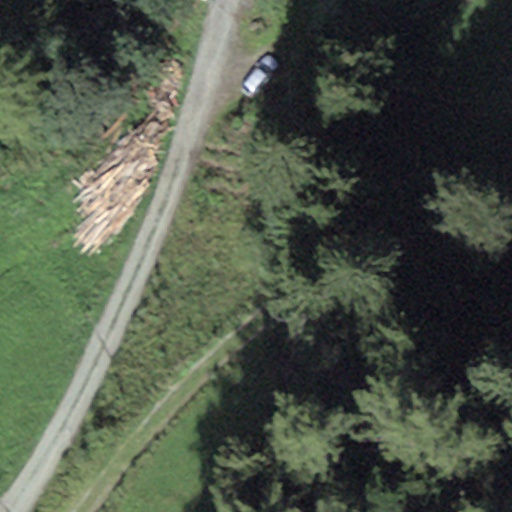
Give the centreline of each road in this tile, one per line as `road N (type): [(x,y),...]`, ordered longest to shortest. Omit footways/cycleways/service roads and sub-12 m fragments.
road 1 (track): [(77,511),(192,374),(283,297),(511,130)]
road 2 (track): [(223,0),(203,89),(167,189),(97,355),(9,511)]
